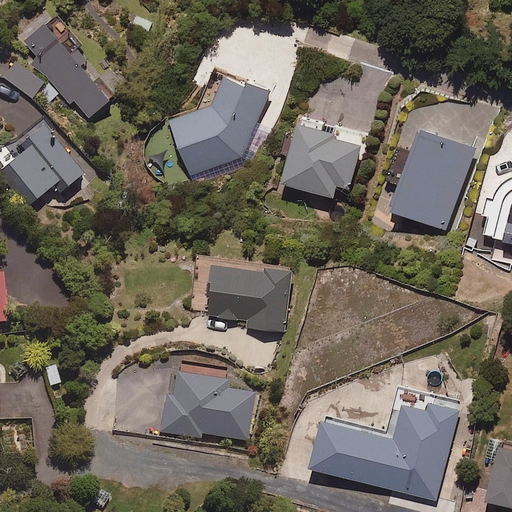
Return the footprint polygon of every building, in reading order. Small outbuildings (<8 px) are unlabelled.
[(136,14),(130,25),(148,34),(154,23),(136,14)] [(49,24),(28,41),(42,57),(31,66),(48,76),(71,104),(77,100),(92,118),(112,101),(81,65),(89,59),(68,35),(62,40),(49,24)] [(214,104),(172,119),(191,175),(243,157),(273,92),(252,82),(249,86),(226,77),(214,104)] [(60,94),(48,81),(37,91),(49,104),(60,94)] [(342,133),(302,123),(285,186),(337,200),(341,186),(354,190),(366,146),(340,139),(342,133)] [(83,174),(44,124),(17,145),(23,152),(0,169),(0,173),(27,208),(57,185),(62,191),(83,174)] [(480,148),(430,129),(428,134),(423,132),(395,206),(399,208),(397,212),(448,231),(480,148)] [(287,334),(297,270),(266,265),(265,271),(215,263),(210,296),(215,297),(212,314),(249,320),(248,328),(287,334)] [(44,366),(50,388),(64,384),(58,362),(44,366)] [(167,395),(161,432),(201,438),(202,433),(248,441),(256,394),(229,389),(230,381),(177,373),(174,396),(167,395)] [(325,420),(312,469),(438,501),(462,411),(432,403),(430,411),(406,404),(397,439),(325,420)] [(487,503),(511,509),(511,449),(502,447),(487,503)]
